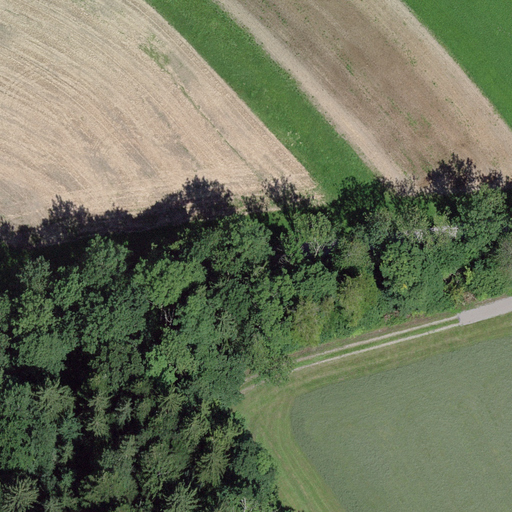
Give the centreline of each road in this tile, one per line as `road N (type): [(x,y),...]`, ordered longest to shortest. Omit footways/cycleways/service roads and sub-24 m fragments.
road 1 (track): [(511,217),(155,269),(43,309)]
road 2 (track): [(511,303),(312,361)]
